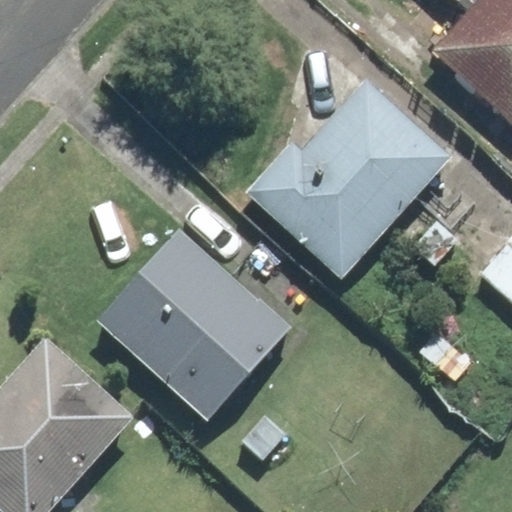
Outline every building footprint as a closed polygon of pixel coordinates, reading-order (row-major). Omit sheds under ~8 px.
[(511,0),(477,0),(428,56),(511,130),(511,0)] [(242,199),(337,283),(446,161),(361,85),(297,157),(287,148),(242,199)] [(511,235),(475,277),(511,309),(511,235)] [(173,236),(94,325),(204,423),(283,334),(173,236)] [(39,344),(0,387),(0,511),(48,511),(128,423),(39,344)]
